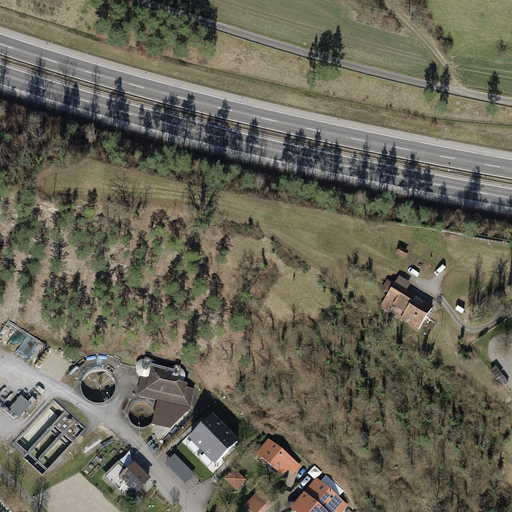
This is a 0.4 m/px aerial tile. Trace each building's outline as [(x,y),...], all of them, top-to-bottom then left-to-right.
[(393,283),(382,303),(401,314),(398,320),(416,330),(428,310),(414,303),(418,297),(393,283)] [(473,310),(493,297),(485,284),(465,297),(473,310)] [(20,353),(32,357),(39,338),(27,334),(20,353)] [(142,377),(138,396),(191,409),(195,390),(188,388),(189,385),(182,383),(179,378),(178,378),(176,378),(175,378),(173,377),(175,369),(153,364),(150,377),(148,378),(146,379),(145,378),(142,377)] [(10,412),(22,421),(34,406),(22,397),(10,412)] [(26,436),(34,442),(60,413),(53,407),(26,436)] [(240,443),(214,415),(188,440),(215,467),(240,443)] [(67,416),(28,457),(45,473),(84,432),(67,416)] [(269,438),(255,455),(284,480),(298,463),(269,438)] [(196,475),(175,455),(166,464),(186,485),(196,475)] [(133,465),(119,480),(138,498),(152,482),(133,465)] [(247,478),(235,467),(224,479),(236,490),(247,478)] [(318,479),(289,510),(290,511),(335,511),(344,503),(318,479)] [(266,511),(273,505),(257,490),(243,506),(249,511),(266,511)]
